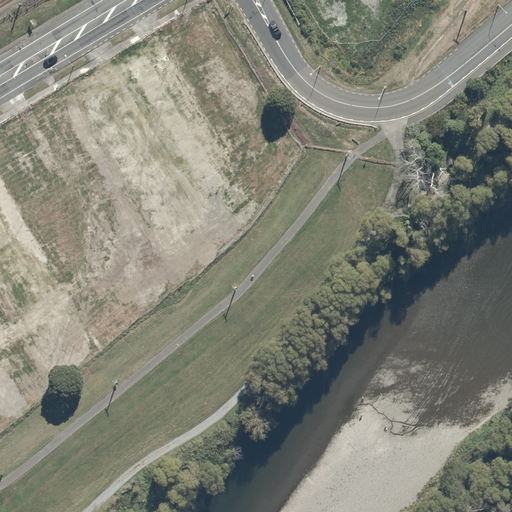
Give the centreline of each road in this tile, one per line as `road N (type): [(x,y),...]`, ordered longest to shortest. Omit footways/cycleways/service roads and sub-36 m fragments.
road 1 (secondary): [(0,141),(234,17)]
road 2 (secondary): [(437,13),(353,38),(291,34),(234,17)]
road 3 (secondary): [(437,13),(511,181)]
road 4 (secondary): [(252,0),(291,17),(348,19),(410,0)]
